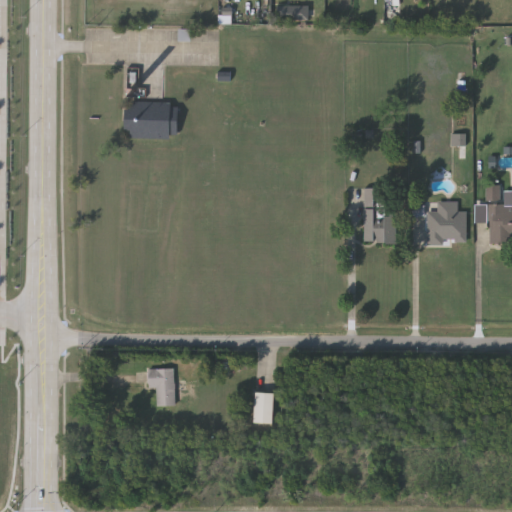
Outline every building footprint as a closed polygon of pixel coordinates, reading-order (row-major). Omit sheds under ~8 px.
[(310,6),(278,6),(278,19),(310,19),(310,6)] [(454,98),(454,76),(467,76),(467,98),(454,98)] [(130,101),(180,102),(180,138),(129,138),(130,101)] [(468,134),(453,134),(453,146),(467,146),(468,134)] [(501,201),(502,186),(488,185),(487,201),(501,201)] [(363,242),(364,187),(384,188),(384,204),(397,204),(396,242),(363,242)] [(466,211),(466,244),(427,244),(427,211),(437,211),(437,201),(458,201),(457,211),(466,211)] [(511,240),(488,240),(487,205),(511,205),(511,240)] [(151,387),(151,368),(176,368),(176,405),(159,405),(159,387),(151,387)] [(252,423),(252,392),(271,392),(271,423),(252,423)]
